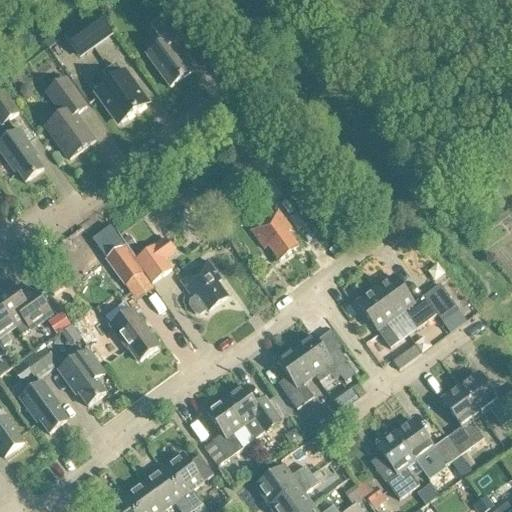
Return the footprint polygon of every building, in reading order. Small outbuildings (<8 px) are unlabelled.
[(176,1),(174,0),(155,0),(163,11),(176,1)] [(80,63),(113,39),(96,16),(63,40),(80,63)] [(171,91),(194,74),(175,48),(185,41),(169,18),(151,31),(163,47),(147,58),(171,91)] [(122,126),(147,109),(116,66),(103,75),(110,85),(99,94),(122,126)] [(71,163),(96,146),(76,119),(88,110),(67,81),(47,96),(63,118),(47,130),(71,163)] [(0,129),(1,131),(20,118),(4,95),(0,98),(0,129)] [(26,186),(45,173),(36,161),(38,159),(20,133),(0,147),(0,155),(15,176),(18,174),(26,186)] [(266,144),(233,168),(249,190),(259,183),(258,180),(270,171),(272,174),(283,166),(266,144)] [(300,250),(290,236),(293,234),(279,214),(252,234),(265,252),(269,249),(280,264),(300,250)] [(153,286),(173,272),(166,263),(176,255),(166,242),(137,263),(153,286)] [(125,290),(144,276),(124,250),(105,264),(125,290)] [(200,271),(195,264),(182,274),(187,280),(181,284),(194,302),(191,305),(190,310),(196,317),(201,319),(208,313),(210,315),(229,301),(218,286),(222,283),(208,264),(200,271)] [(377,293),(397,322),(407,315),(419,333),(439,318),(441,322),(451,314),(436,292),(415,308),(395,280),(377,293)] [(0,292),(0,308),(16,331),(25,325),(31,333),(52,318),(32,291),(20,298),(11,285),(0,292)] [(388,328),(397,322),(377,293),(358,306),(378,333),(366,342),(380,361),(401,346),(388,328)] [(6,338),(16,331),(0,308),(0,361),(8,356),(4,351),(12,346),(6,338)] [(158,352),(147,337),(151,335),(138,316),(110,336),(124,354),(128,351),(139,366),(158,352)] [(62,336),(71,330),(62,318),(49,327),(57,340),(62,336)] [(313,339),(296,352),(316,380),(320,386),(331,378),(335,383),(342,378),(346,385),(356,378),(338,353),(329,360),(313,339)] [(412,346),(404,352),(412,364),(420,358),(412,346)] [(36,358),(49,376),(56,371),(53,367),(56,365),(46,351),(36,358)] [(305,388),(316,380),(296,352),(278,365),(292,385),(283,392),(298,413),(315,401),(305,388)] [(107,398),(97,384),(106,378),(88,354),(59,374),(77,399),(79,397),(89,411),(107,398)] [(38,384),(49,376),(36,358),(24,367),(34,381),(35,380),(38,384)] [(0,379),(10,373),(5,365),(0,368),(0,379)] [(461,390),(482,418),(491,412),(504,430),(511,423),(511,395),(499,405),(479,377),(461,390)] [(68,426),(58,412),(61,410),(43,386),(21,402),(38,427),(40,425),(50,439),(68,426)] [(225,403),(245,431),(255,444),(282,425),(268,405),(265,401),(256,408),(243,390),(225,403)] [(473,425),(482,418),(461,390),(443,404),(463,431),(448,442),(461,460),(485,442),(473,425)] [(268,405),(282,425),(289,420),(275,400),(268,405)] [(234,439),(245,431),(225,403),(207,416),(223,438),(208,449),(222,468),(244,453),(234,439)] [(0,453),(6,462),(26,448),(6,420),(0,423),(0,453)] [(414,424),(396,437),(417,466),(423,475),(430,485),(446,473),(445,471),(452,466),(460,460),(461,460),(448,442),(434,452),(414,424)] [(408,472),(417,466),(396,437),(389,442),(386,438),(375,446),(377,449),(376,449),(383,459),(371,467),(385,487),(386,486),(400,505),(421,489),(408,472)] [(312,461),(322,453),(315,443),(304,451),(312,461)] [(164,472),(192,511),(198,511),(204,509),(194,495),(205,487),(184,458),(164,472)] [(460,460),(452,466),(456,473),(465,467),(460,460)] [(270,510),(312,479),(306,471),(293,480),(285,469),(256,490),(270,510)] [(178,511),(192,511),(164,472),(145,486),(162,511),(169,511),(176,507),(178,511)] [(319,475),(312,479),(319,489),(326,484),(319,475)] [(271,511),(309,511),(313,509),(305,499),(319,489),(312,479),(270,510),(271,511)] [(357,491),(372,511),(378,511),(387,506),(376,490),(373,493),(369,488),(373,485),(370,481),(357,491)] [(162,511),(145,486),(125,500),(133,511),(162,511)] [(133,511),(125,500),(108,511),(133,511)] [(487,500),(480,505),(484,511),(493,511),(495,511),(487,500)]
